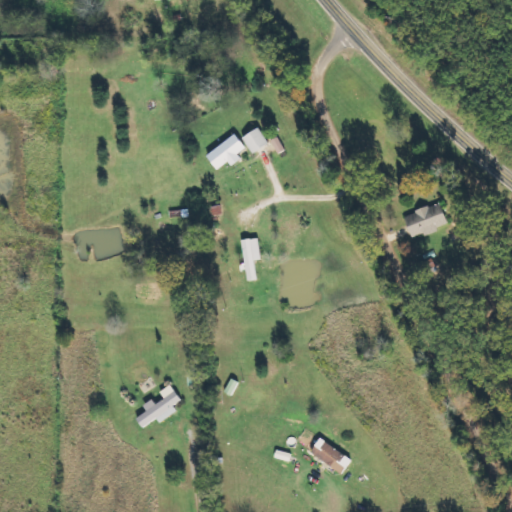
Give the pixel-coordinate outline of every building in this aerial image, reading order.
[(245,137),(255,154),(272,143),(262,127),(245,137)] [(244,157),(241,152),(248,148),(239,134),(210,152),(221,171),(244,157)] [(451,224),(443,202),(406,215),(414,237),(451,224)] [(260,279),(257,260),(264,259),(260,237),(243,240),(250,280),(260,279)] [(179,411),(175,405),(183,400),(173,384),(161,392),(165,398),(157,403),(155,399),(145,405),(149,410),(139,417),(145,427),(159,418),(162,422),(179,411)] [(355,458),(321,439),(313,454),(347,473),(355,458)]
